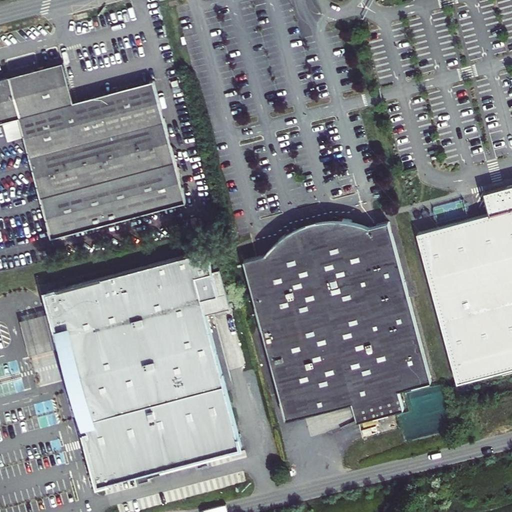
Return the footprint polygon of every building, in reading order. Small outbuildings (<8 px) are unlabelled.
[(0,122),(20,117),(75,102),(70,82),(64,61),(39,67),(0,77),(0,122)] [(75,102),(20,117),(52,237),(187,201),(154,79),(75,102)] [(353,91),(342,94),(344,100),(355,97),(353,91)] [(490,214),(418,233),(457,384),(496,373),(511,368),(511,184),(506,186),(484,192),(490,214)] [(381,193),(370,196),(371,201),(382,199),(381,193)] [(355,230),(352,220),(348,219),(340,218),(341,223),(290,237),(289,231),(279,239),(280,244),(282,250),(265,255),(255,257),(244,260),(262,326),(287,419),(353,402),(358,420),(381,414),(405,408),(400,389),(416,385),(432,381),(389,222),(372,226),(355,230)] [(290,237),(341,223),(340,218),(338,218),(314,221),(310,221),(289,231),(290,237)] [(352,220),(355,230),(372,226),(366,223),(352,220)] [(248,229),(237,232),(238,238),(249,235),(248,229)] [(282,250),(280,244),(279,239),(277,240),(265,255),(282,250)] [(218,291),(213,271),(209,259),(207,249),(47,292),(64,353),(67,352),(75,384),(96,460),(93,461),(99,483),(199,456),(241,444),(206,313),(201,296),(218,291)] [(220,269),(213,271),(218,291),(201,296),(206,313),(230,306),(220,269)]
